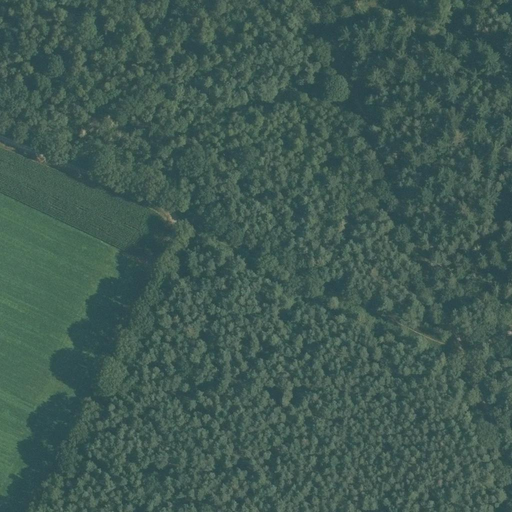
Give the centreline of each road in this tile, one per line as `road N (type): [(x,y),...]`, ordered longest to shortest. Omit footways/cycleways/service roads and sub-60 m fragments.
road 1 (track): [(470,354),(315,0)]
road 2 (track): [(182,227),(36,511)]
road 3 (track): [(182,227),(470,354)]
road 4 (track): [(0,139),(165,207),(182,227)]
